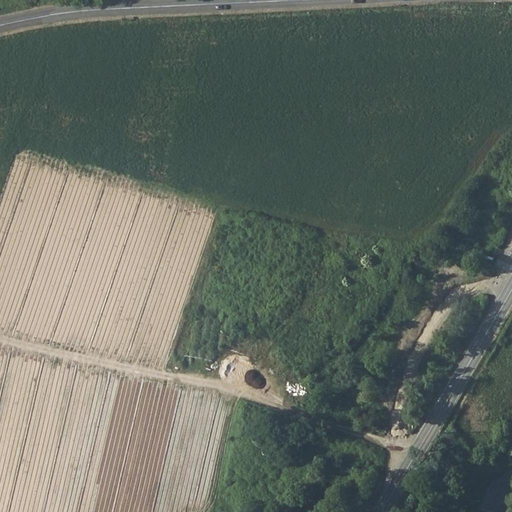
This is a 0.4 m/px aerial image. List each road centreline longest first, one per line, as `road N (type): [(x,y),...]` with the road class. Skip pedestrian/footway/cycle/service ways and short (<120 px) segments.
road 1 (track): [(415,451),(242,393),(0,337)]
road 2 (tertiary): [(313,0),(91,10),(0,25)]
road 3 (secondary): [(380,511),(511,285)]
